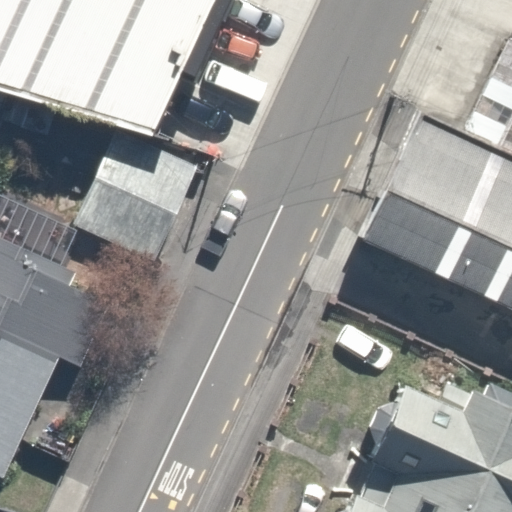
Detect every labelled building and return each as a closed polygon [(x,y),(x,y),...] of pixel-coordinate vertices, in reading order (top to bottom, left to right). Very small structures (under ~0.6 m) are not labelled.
[(147,138),(191,37),(73,0),(0,0),(0,94),(124,129),(147,138)] [(208,0),(73,0),(191,37),(208,0)] [(511,42),(503,38),(477,94),(511,109),(511,42)] [(511,160),(414,115),(353,246),(511,319),(511,160)] [(113,158),(88,148),(56,225),(146,262),(190,156),(147,138),(124,129),(113,158)] [(0,464),(3,466),(95,288),(0,238),(0,464)] [(475,400),(441,385),(430,410),(392,393),(386,406),(370,411),(361,431),(367,449),(338,511),(511,511),(511,399),(481,385),(475,400)]
